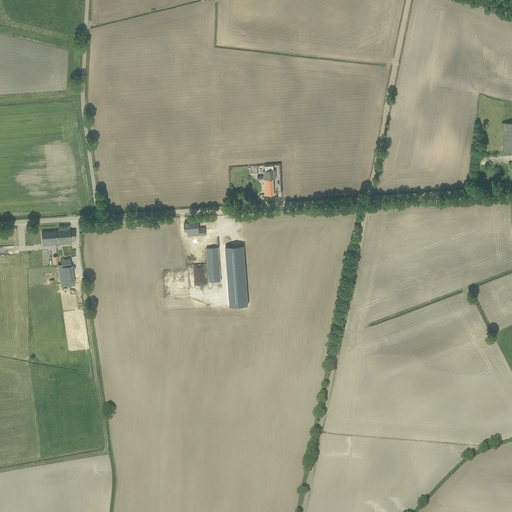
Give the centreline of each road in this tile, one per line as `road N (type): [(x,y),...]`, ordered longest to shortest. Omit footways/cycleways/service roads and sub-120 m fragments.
road 1 (track): [(408,0),(303,511)]
road 2 (unclassified): [(97,217),(511,189)]
road 3 (track): [(75,219),(106,447),(0,470)]
road 4 (unclassified): [(97,217),(82,109),(86,0)]
